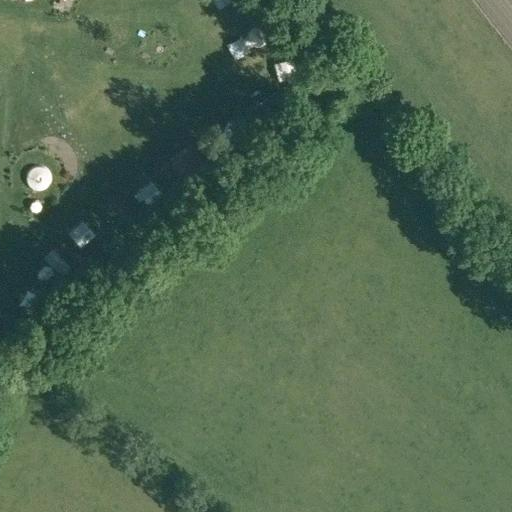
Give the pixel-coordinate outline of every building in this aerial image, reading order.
[(251,0),(239,0),(237,2),(249,19),(260,12),(251,0)] [(270,85),(242,108),(249,117),(277,93),(270,85)] [(191,144),(170,159),(188,185),(209,171),(191,144)] [(38,165),(34,166),(31,168),(28,171),(26,175),(26,179),(27,183),(30,187),(33,189),(37,190),(41,190),(45,189),(48,186),(51,182),(52,178),(51,174),(49,170),(46,167),(43,165),(38,165)] [(83,277),(54,246),(41,258),(49,267),(70,289),(83,277)]
